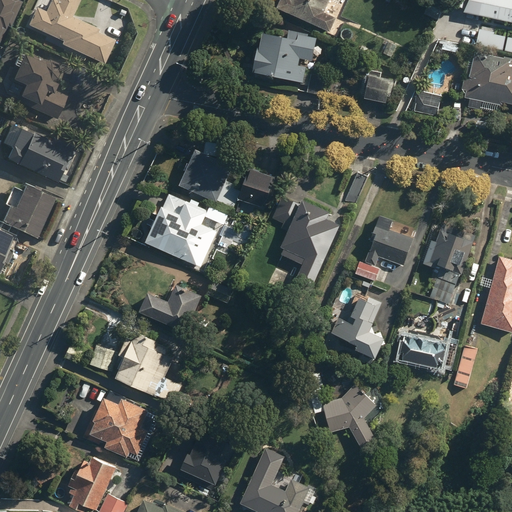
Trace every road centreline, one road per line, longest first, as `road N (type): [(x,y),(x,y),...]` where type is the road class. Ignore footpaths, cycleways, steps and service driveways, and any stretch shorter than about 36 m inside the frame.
road 1 (residential): [(511,170),(150,94)]
road 2 (secondary): [(0,416),(150,94)]
